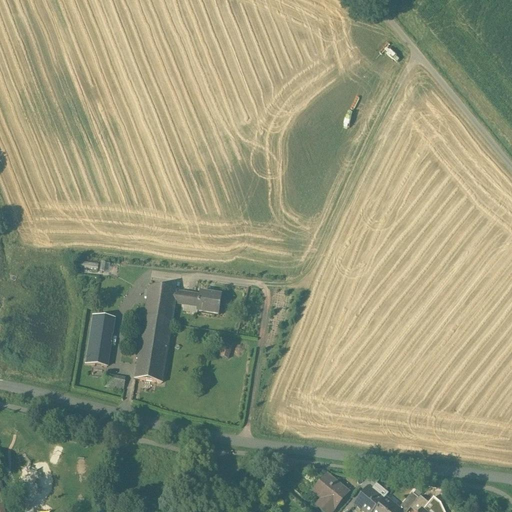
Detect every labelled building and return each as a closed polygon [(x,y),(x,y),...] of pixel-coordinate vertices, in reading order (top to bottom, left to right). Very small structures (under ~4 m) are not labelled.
[(98,265),(81,262),(80,270),(97,272),(98,265)] [(100,262),(98,272),(108,273),(109,263),(100,262)] [(176,292),(149,288),(145,318),(171,322),(174,305),(176,292)] [(200,296),(176,292),(174,305),(198,308),(200,296)] [(212,296),(200,294),(198,308),(197,313),(198,313),(218,316),(219,316),(222,297),(212,296)] [(114,320),(93,316),(86,365),(107,368),(114,320)] [(171,322),(145,318),(135,380),(162,384),(171,322)] [(231,348),(221,345),(218,357),(228,360),(231,348)] [(125,379),(105,375),(103,388),(123,391),(125,379)] [(333,511),(348,493),(327,476),(317,489),(325,496),(316,507),(322,511),(333,511)] [(380,481),(368,479),(360,488),(365,492),(368,488),(372,491),(380,481)] [(372,491),(368,488),(365,492),(354,505),(363,511),(374,511),(384,500),(372,491)] [(412,494),(399,510),(401,511),(407,511),(411,508),(418,499),(412,494)] [(418,499),(411,508),(415,511),(421,511),(423,510),(424,510),(429,504),(420,497),(418,499)] [(399,510),(385,499),(384,500),(374,511),(400,511),(401,511),(399,510)]
